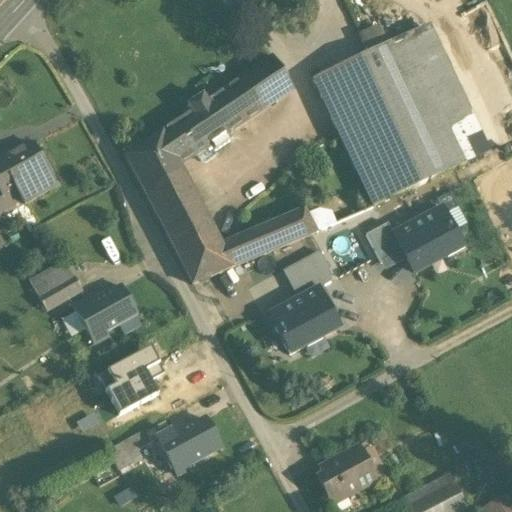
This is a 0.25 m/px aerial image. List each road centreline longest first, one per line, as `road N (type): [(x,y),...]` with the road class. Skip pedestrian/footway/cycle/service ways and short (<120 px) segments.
road 1 (residential): [(16,9),(45,42),(305,511)]
road 2 (track): [(267,440),(511,311)]
